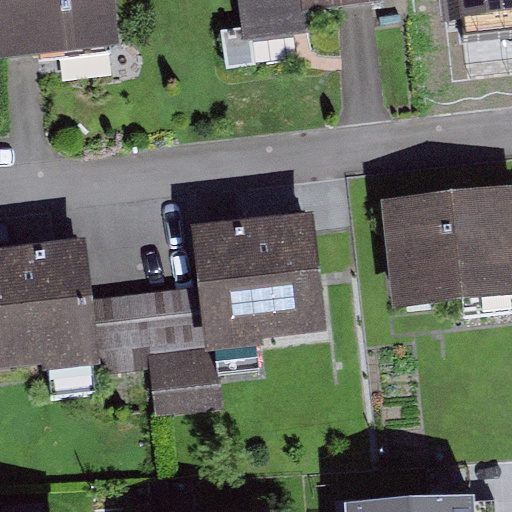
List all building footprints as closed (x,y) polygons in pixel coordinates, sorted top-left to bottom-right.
[(0,0),(0,45),(1,53),(105,43),(100,0),(0,0)] [(368,0),(246,0),(251,36),(298,30),(296,10),(369,2),(368,0)] [(511,207),(395,219),(404,308),(511,296),(511,207)] [(303,232),(204,244),(216,343),(315,332),(303,232)] [(78,260),(0,267),(0,371),(87,363),(78,260)]
